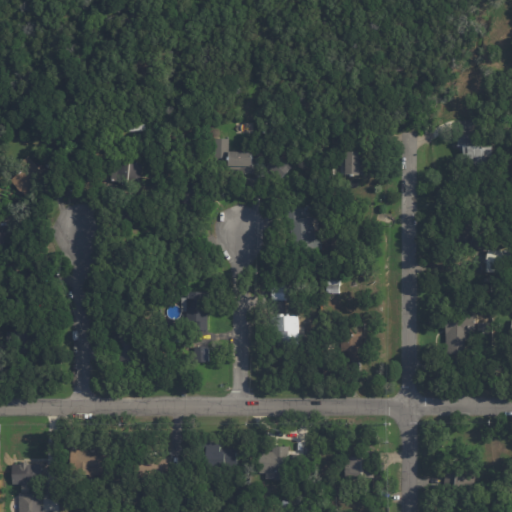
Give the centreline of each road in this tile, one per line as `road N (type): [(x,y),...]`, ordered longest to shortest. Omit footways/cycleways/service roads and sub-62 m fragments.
road 1 (residential): [(511,401),(0,402)]
road 2 (residential): [(407,125),(407,511)]
road 3 (residential): [(80,402),(82,227)]
road 4 (residential): [(241,401),(240,227)]
